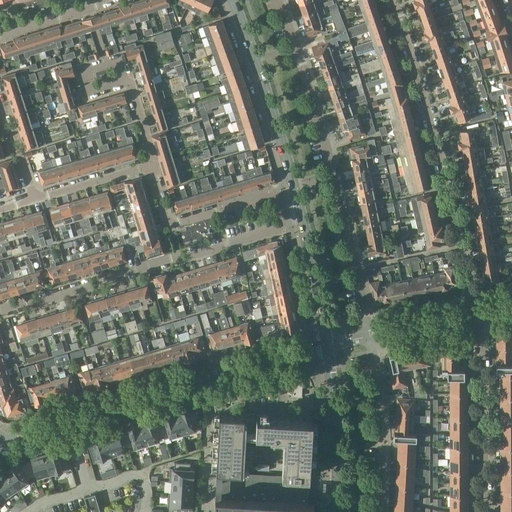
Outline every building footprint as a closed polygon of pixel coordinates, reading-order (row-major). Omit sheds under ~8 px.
[(138,0),(137,0),(129,3),(133,16),(139,15),(141,21),(145,20),(138,0)] [(152,10),(149,0),(138,0),(145,20),(149,19),(148,17),(147,12),(152,10)] [(159,0),(149,0),(152,10),(158,9),(160,14),(161,16),(164,15),(159,0)] [(171,4),(170,0),(159,0),(164,15),(168,13),(168,11),(166,6),(171,4)] [(190,0),(187,7),(196,11),(201,0),(190,0)] [(199,15),(200,13),(202,9),(208,11),(212,0),(201,0),(196,11),(196,13),(199,15)] [(316,4),(314,0),(311,0),(299,4),(303,15),(322,8),(320,3),(316,4)] [(375,3),(373,0),(358,0),(360,2),(354,5),(356,10),(375,3)] [(478,7),(482,17),(496,12),(492,1),(478,7)] [(133,16),(129,3),(119,6),(119,8),(124,22),(125,25),(132,23),(135,21),(133,16)] [(328,12),(330,16),(332,15),(331,12),(338,9),(336,3),(334,3),(328,6),(330,11),(328,12)] [(364,12),(365,16),(378,12),(375,3),(356,10),(358,15),(364,12)] [(432,9),(430,3),(417,7),(420,18),(434,13),(438,12),(436,7),(432,9)] [(304,24),(304,26),(322,20),(320,14),(325,12),(323,7),(322,8),(303,15),(306,23),(304,24)] [(119,8),(105,12),(109,24),(119,21),(120,23),(124,22),(119,8)] [(466,22),(468,21),(469,21),(467,15),(473,13),(471,8),(464,10),(464,11),(463,12),(466,22)] [(330,16),(331,21),(333,20),(337,29),(334,30),(335,32),(346,28),(345,27),(338,9),(331,12),(332,15),(330,16)] [(105,12),(87,18),(91,30),(105,25),(107,33),(111,32),(109,24),(105,12)] [(381,21),(378,12),(365,16),(367,20),(348,27),(350,32),(381,21)] [(482,17),(486,28),(500,22),(496,12),(482,17)] [(420,18),(425,33),(439,29),(437,23),(441,22),(439,17),(435,19),(434,13),(420,18)] [(173,28),(171,23),(169,14),(165,15),(167,23),(169,29),(173,28)] [(87,18),(74,22),(78,33),(79,33),(82,40),(86,39),(84,32),(91,30),(87,18)] [(203,26),(206,35),(225,29),(222,20),(209,24),(203,26)] [(322,20),(304,26),(308,37),(321,32),(322,35),(334,30),(337,29),(333,20),(331,21),(323,24),(322,20)] [(370,36),(384,31),(381,21),(350,32),(351,36),(368,30),(370,36)] [(78,33),(74,22),(62,26),(66,37),(69,47),(75,45),(72,35),(78,33)] [(487,40),(490,39),(505,35),(504,33),(506,32),(503,24),(501,25),(500,22),(486,28),(486,30),(484,31),(487,40)] [(60,39),(66,37),(62,26),(61,24),(52,27),(58,46),(58,48),(63,46),(60,39)] [(52,27),(47,28),(43,30),(49,49),(58,46),(52,27)] [(315,58),(332,52),(337,50),(336,48),(340,46),(338,41),(349,37),(346,28),(335,32),(336,35),(324,39),(325,42),(311,46),(315,58)] [(439,29),(425,33),(424,33),(426,40),(429,39),(431,43),(448,37),(453,35),(452,30),(445,33),(445,31),(442,32),(441,28),(439,29)] [(206,35),(209,45),(229,38),(225,29),(206,35)] [(43,30),(33,33),(39,52),(49,49),(43,30)] [(170,31),(156,35),(159,48),(174,44),(170,31)] [(180,45),(194,41),(195,41),(192,31),(177,35),(180,45)] [(387,41),(384,31),(370,36),(372,40),(354,46),(356,50),(387,41)] [(136,32),(129,34),(131,41),(139,39),(136,32)] [(39,52),(33,33),(23,36),(29,55),(39,52)] [(508,44),(505,35),(490,39),(493,49),(508,44)] [(13,39),(14,41),(17,52),(24,50),(26,56),(26,58),(29,57),(29,55),(23,36),(13,39)] [(431,43),(434,52),(448,48),(446,42),(449,41),(448,37),(431,43)] [(209,45),(213,54),(232,48),(229,38),(209,45)] [(14,41),(4,44),(0,45),(4,56),(13,54),(15,62),(19,60),(17,52),(14,41)] [(391,50),(387,41),(356,50),(357,55),(376,49),(377,54),(391,50)] [(124,45),(126,50),(128,59),(136,57),(146,54),(143,45),(137,47),(135,42),(124,45)] [(493,49),(496,60),(511,55),(508,44),(493,49)] [(452,46),(448,48),(434,52),(437,63),(455,57),(454,52),(452,46)] [(213,54),(216,64),(236,57),(232,48),(213,54)] [(334,56),(332,52),(315,58),(316,59),(318,58),(321,67),(352,55),(350,50),(338,54),(334,56)] [(394,59),(391,50),(377,54),(379,58),(360,64),(361,69),(394,59)] [(64,60),(72,58),(70,52),(62,54),(64,60)] [(191,60),(189,53),(183,54),(186,62),(191,60)] [(136,57),(140,71),(153,67),(151,60),(148,61),(146,54),(136,57)] [(321,67),(325,78),(340,73),(337,66),(354,61),(352,55),(321,67)] [(511,67),(511,57),(511,55),(496,60),(500,71),(511,67)] [(239,67),(236,57),(216,64),(219,73),(225,72),(239,67)] [(456,60),(455,57),(437,63),(441,73),(454,68),(452,62),(456,60)] [(382,68),(383,72),(397,68),(394,59),(361,69),(363,73),(382,68)] [(472,66),(474,72),(479,70),(475,60),(469,62),(470,66),(472,66)] [(58,80),(67,77),(75,75),(70,61),(62,64),(63,69),(56,71),(58,80)] [(492,75),(489,62),(482,64),(485,76),(492,75)] [(153,67),(140,71),(145,86),(154,83),(152,76),(156,75),(153,67)] [(221,83),(223,83),(242,76),(239,67),(225,72),(227,77),(220,79),(221,83)] [(400,76),(397,68),(383,72),(384,76),(365,82),(367,87),(386,81),(400,77),(400,76)] [(456,74),(454,68),(441,73),(444,83),(462,77),(461,72),(456,74)] [(197,80),(194,69),(188,71),(192,82),(197,80)] [(46,78),(43,70),(37,72),(40,80),(46,78)] [(325,78),(329,88),(347,81),(344,71),(340,73),(325,78)] [(15,73),(2,77),(5,87),(25,81),(24,75),(16,77),(15,73)] [(497,95),(505,93),(511,91),(511,74),(511,75),(511,78),(502,80),(504,88),(496,90),(496,91),(497,95)] [(223,83),(226,92),(246,86),(242,76),(223,83)] [(329,88),(332,98),(347,94),(345,88),(348,86),(355,84),(361,82),(359,76),(352,79),(329,88)] [(56,88),(59,97),(72,93),(67,77),(58,80),(60,87),(56,88)] [(402,86),(400,77),(386,81),(387,86),(381,88),(382,93),(388,91),(389,92),(399,89),(399,88),(399,87),(402,86)] [(463,80),(462,77),(444,83),(448,93),(461,88),(466,86),(465,86),(466,85),(464,80),(463,80)] [(25,81),(5,87),(8,96),(21,92),(20,87),(27,85),(25,81)] [(154,83),(145,86),(149,101),(162,97),(164,96),(162,87),(160,82),(154,83)] [(226,92),(229,102),(249,95),(246,86),(226,92)] [(448,93),(451,102),(469,96),(467,91),(463,93),(461,88),(448,93)] [(401,95),(399,89),(389,92),(390,97),(385,99),(386,104),(391,102),(393,108),(407,104),(405,94),(401,95)] [(21,92),(8,96),(11,105),(31,99),(29,94),(22,96),(21,92)] [(120,104),(127,102),(124,92),(108,97),(112,111),(121,108),(120,104)] [(66,110),(76,107),(72,93),(59,97),(61,103),(64,102),(66,110)] [(347,94),(332,98),(336,109),(355,103),(355,102),(366,98),(365,93),(349,98),(347,94)] [(229,102),(232,111),(252,104),(249,95),(229,102)] [(198,103),(201,112),(212,108),(222,105),(219,96),(198,103)] [(470,100),(469,96),(451,102),(452,105),(449,106),(452,113),(454,112),(468,107),(466,101),(470,100)] [(112,111),(108,97),(93,102),(96,111),(103,109),(105,113),(112,111)] [(162,97),(149,101),(154,117),(164,114),(162,106),(165,105),(162,97)] [(31,99),(11,105),(14,114),(27,110),(26,105),(33,103),(31,99)] [(96,111),(93,102),(78,106),(81,115),(82,119),(97,115),(96,111)] [(336,109),(340,119),(354,114),(352,109),(357,107),(355,103),(336,109)] [(232,111),(236,121),(255,114),(252,104),(232,111)] [(388,109),(390,118),(410,113),(407,104),(393,108),(388,109)] [(468,107),(454,112),(458,122),(476,116),(475,111),(470,113),(468,107)] [(214,113),(212,108),(201,112),(204,122),(209,120),(210,120),(208,115),(214,113)] [(354,114),(340,119),(343,130),(344,130),(374,120),(371,109),(354,114)] [(27,110),(14,114),(17,123),(37,117),(36,113),(29,115),(27,110)] [(78,119),(76,111),(68,114),(70,121),(78,119)] [(412,122),(410,113),(390,118),(393,127),(412,122)] [(164,114),(154,117),(159,132),(173,127),(171,119),(166,121),(164,114)] [(239,130),(244,128),(258,124),(255,114),(236,121),(239,130)] [(37,117),(17,123),(19,132),(33,128),(31,124),(38,121),(37,117)] [(209,120),(204,122),(207,131),(213,130),(210,120),(209,120)] [(374,120),(344,130),(344,131),(343,131),(345,137),(346,136),(347,140),(350,139),(351,141),(378,132),(374,120)] [(492,120),(488,121),(491,136),(497,135),(496,129),(494,121),(492,120)] [(415,132),(412,122),(393,127),(395,137),(415,132)] [(241,140),(242,140),(261,134),(258,124),(244,128),(246,134),(239,136),(241,140)] [(68,127),(61,129),(64,139),(71,137),(68,127)] [(122,140),(128,160),(138,157),(134,142),(132,136),(126,138),(122,127),(120,127),(119,128),(122,139),(122,140)] [(33,128),(19,132),(22,142),(43,135),(41,130),(34,132),(33,128)] [(459,131),(461,141),(480,138),(479,133),(474,134),(473,128),(459,131)] [(166,131),(152,136),(154,145),(176,138),(175,135),(167,137),(166,131)] [(99,132),(90,134),(92,140),(101,138),(99,132)] [(395,137),(397,146),(417,141),(415,132),(395,137)] [(261,134),(242,140),(245,149),(251,147),(264,143),(261,134)] [(43,135),(22,142),(25,151),(46,144),(44,140),(43,135)] [(496,135),(491,136),(490,137),(492,147),(498,146),(496,135)] [(176,138),(154,145),(158,157),(172,152),(170,147),(176,145),(175,140),(177,139),(176,138)] [(480,138),(461,141),(458,141),(459,148),(462,148),(463,152),(477,149),(476,143),(480,142),(480,138)] [(352,158),(352,159),(372,155),(377,154),(373,139),(367,140),(367,144),(350,148),(351,151),(349,151),(350,157),(352,157),(352,158)] [(119,147),(114,148),(118,163),(128,160),(122,140),(120,141),(117,142),(119,147)] [(400,156),(420,151),(417,141),(397,146),(400,156)] [(102,144),(109,166),(118,163),(114,148),(109,150),(107,143),(102,144)] [(100,152),(95,154),(99,169),(109,166),(102,144),(98,145),(100,152)] [(221,157),(218,146),(212,148),(215,159),(221,157)] [(83,149),(90,172),(99,169),(95,154),(90,155),(88,148),(83,149)] [(81,158),(76,159),(81,174),(90,172),(83,149),(79,151),(81,158)] [(244,152),(246,158),(253,156),(251,149),(244,152)] [(478,155),(477,149),(463,152),(464,162),(483,159),(482,154),(478,155)] [(422,161),(420,151),(400,156),(402,165),(422,161)] [(172,152),(158,157),(161,167),(181,160),(180,156),(173,158),(172,152)] [(244,152),(237,154),(238,160),(246,158),(244,152)] [(64,155),(71,177),(81,174),(76,159),(71,161),(69,154),(64,155)] [(62,163),(57,165),(62,180),(71,177),(64,155),(60,156),(62,163)] [(372,155),(352,159),(354,169),(374,165),(372,155)] [(0,171),(1,174),(14,169),(11,159),(3,162),(0,163),(0,171)] [(484,163),(483,159),(464,162),(466,172),(480,170),(479,164),(484,163)] [(51,160),(46,161),(52,183),(62,180),(57,165),(53,166),(51,160)] [(161,167),(164,177),(178,172),(176,167),(183,165),(181,160),(161,167)] [(38,170),(42,186),(52,183),(46,161),(41,162),(43,169),(38,170)] [(424,170),(422,161),(402,165),(405,175),(424,170)] [(374,165),(354,169),(356,181),(372,177),(371,171),(377,170),(377,168),(386,166),(385,163),(380,164),(374,165)] [(261,166),(256,167),(262,186),(275,182),(272,170),(263,173),(261,166)] [(245,172),(251,191),(262,188),(262,186),(256,167),(247,170),(247,172),(245,172)] [(0,183),(17,178),(14,169),(1,174),(2,178),(0,178),(0,183)] [(427,180),(424,170),(405,175),(407,185),(427,180)] [(466,172),(468,183),(486,180),(486,175),(481,176),(480,170),(466,172)] [(178,172),(164,177),(167,187),(181,183),(179,178),(185,176),(184,171),(182,171),(178,172)] [(245,178),(237,180),(242,194),(251,191),(245,172),(243,173),(245,178)] [(226,178),(232,197),(242,194),(237,180),(232,182),(230,174),(225,176),(226,178)] [(204,178),(212,203),(221,200),(217,186),(212,188),(208,176),(204,178)] [(372,177),(356,181),(358,191),(375,188),(372,177)] [(0,187),(4,186),(7,196),(13,194),(12,191),(20,188),(17,178),(0,183),(0,187)] [(125,189),(126,192),(143,187),(144,185),(143,182),(141,181),(140,178),(130,181),(120,184),(111,187),(113,192),(125,189)] [(203,191),(198,193),(202,206),(212,203),(204,178),(200,179),(203,191)] [(222,185),(217,186),(221,200),(232,197),(226,178),(221,179),(222,185)] [(429,190),(427,180),(407,185),(409,193),(422,190),(423,191),(429,190)] [(487,184),(486,180),(468,183),(470,193),(484,191),(483,184),(487,184)] [(193,194),(187,196),(190,208),(191,210),(202,206),(198,193),(194,181),(190,182),(193,189),(191,189),(193,194)] [(115,201),(117,206),(146,197),(145,193),(146,191),(145,188),(143,188),(143,187),(126,192),(127,197),(115,201)] [(358,191),(361,202),(377,199),(375,188),(358,191)] [(182,197),(173,200),(176,212),(190,208),(187,196),(185,189),(180,191),(182,197)] [(469,204),(471,203),(485,201),(490,201),(489,196),(484,196),(484,191),(470,193),(470,197),(467,197),(469,204)] [(98,196),(105,218),(108,229),(113,227),(108,210),(113,208),(108,192),(98,196)] [(410,198),(413,210),(433,206),(430,194),(424,195),(410,198)] [(89,198),(94,215),(96,222),(100,220),(105,218),(98,196),(94,197),(93,196),(90,197),(89,198)] [(147,200),(146,197),(117,206),(118,210),(130,207),(132,211),(149,206),(149,205),(150,204),(149,201),(147,200)] [(94,215),(89,198),(87,198),(86,198),(83,198),(83,200),(79,201),(84,218),(89,217),(94,215)] [(379,210),(377,199),(361,202),(363,213),(379,210)] [(407,206),(406,201),(406,199),(397,201),(400,212),(406,210),(405,207),(407,206)] [(70,204),(69,204),(74,221),(79,220),(84,218),(79,201),(75,202),(74,201),(71,202),(70,204)] [(487,211),(486,207),(485,201),(471,203),(472,209),(469,210),(470,217),(473,216),(474,220),(488,217),(493,217),(492,211),(487,211)] [(64,205),(60,207),(67,230),(72,228),(70,222),(74,221),(69,204),(68,204),(67,203),(64,204),(64,205)] [(127,217),(129,222),(152,215),(151,211),(152,210),(151,207),(149,206),(132,211),(133,215),(127,217)] [(416,220),(435,215),(433,206),(413,210),(416,220)] [(67,230),(60,207),(50,210),(54,226),(60,224),(62,231),(67,230)] [(363,213),(365,224),(381,220),(379,210),(363,213)] [(42,212),(33,215),(40,240),(42,246),(46,245),(42,229),(47,228),(42,212)] [(120,225),(121,224),(126,223),(123,214),(117,215),(120,225)] [(34,239),(35,241),(40,240),(33,215),(28,216),(27,215),(24,216),(23,217),(28,235),(32,234),(34,239)] [(136,226),(138,230),(155,224),(155,223),(154,219),(153,219),(152,215),(129,222),(131,227),(136,226)] [(418,229),(437,225),(435,215),(416,220),(418,229)] [(18,218),(17,219),(13,220),(18,238),(28,235),(23,217),(22,218),(21,217),(18,218)] [(89,217),(84,218),(89,232),(98,229),(97,224),(92,226),(89,217)] [(489,223),(488,217),(474,220),(476,230),(494,227),(494,223),(489,223)] [(79,220),(82,228),(83,234),(89,232),(84,218),(79,220)] [(13,240),(18,238),(13,220),(9,222),(8,221),(5,222),(4,223),(9,241),(13,240)] [(365,224),(367,235),(384,231),(381,220),(365,224)] [(0,247),(1,250),(3,257),(8,256),(6,251),(5,246),(10,244),(9,241),(4,223),(2,224),(2,223),(0,223),(0,247)] [(132,256),(128,242),(127,243),(126,240),(124,234),(121,224),(120,225),(113,227),(108,229),(111,239),(119,236),(120,240),(112,242),(114,247),(119,262),(122,261),(122,262),(127,260),(126,259),(133,257),(132,256)] [(155,225),(155,224),(138,230),(139,234),(128,238),(128,240),(126,240),(127,243),(128,242),(158,234),(156,230),(157,229),(156,226),(155,225)] [(424,231),(426,238),(443,234),(441,226),(438,227),(437,225),(418,229),(419,233),(424,231)] [(477,241),(492,238),(491,232),(495,231),(494,227),(476,230),(477,241)] [(367,244),(367,246),(386,243),(384,231),(367,235),(369,243),(367,244)] [(159,234),(158,234),(128,242),(132,256),(139,254),(138,251),(144,249),(147,259),(164,254),(163,249),(159,234)] [(445,241),(445,240),(443,234),(426,238),(426,241),(424,242),(426,250),(433,249),(433,247),(440,245),(440,243),(445,241)] [(498,247),(497,243),(493,244),(492,238),(477,241),(479,250),(498,247)] [(392,240),(396,258),(403,257),(400,239),(392,240)] [(278,245),(277,242),(277,241),(275,241),(270,242),(268,243),(245,250),(245,251),(242,252),(244,259),(258,255),(258,256),(260,255),(261,259),(282,254),(283,253),(282,250),(281,249),(280,245),(278,245)] [(119,262),(114,247),(110,248),(108,243),(104,245),(110,264),(119,262)] [(387,245),(386,243),(367,246),(369,257),(383,254),(383,257),(390,255),(388,245),(387,245)] [(96,247),(98,252),(102,267),(110,264),(104,245),(96,247)] [(50,247),(46,248),(40,250),(42,256),(52,253),(52,252),(50,247)] [(499,251),(498,247),(479,250),(481,260),(495,258),(494,252),(499,251)] [(102,267),(98,252),(93,253),(92,248),(88,249),(94,269),(102,267)] [(79,252),(81,256),(85,271),(94,269),(88,249),(79,252)] [(75,253),(71,254),(77,274),(85,271),(81,256),(77,258),(75,253)] [(77,274),(71,254),(66,256),(68,260),(64,261),(69,276),(77,274)] [(256,260),(258,269),(284,263),(283,260),(284,258),(283,256),(282,255),(282,254),(261,259),(256,260)] [(408,258),(409,263),(411,272),(420,270),(419,263),(421,259),(416,256),(408,258)] [(59,258),(55,259),(61,279),(69,276),(64,261),(60,263),(59,258)] [(234,258),(229,259),(226,260),(231,277),(242,274),(246,273),(242,259),(237,261),(237,259),(237,258),(234,259),(234,258)] [(481,260),(481,261),(482,271),(501,267),(501,263),(496,264),(495,258),(481,260)] [(45,267),(46,271),(48,277),(49,276),(50,278),(50,277),(52,282),(61,279),(55,259),(50,261),(51,265),(45,267)] [(30,265),(37,286),(44,284),(43,280),(43,279),(43,278),(48,277),(46,271),(43,272),(42,269),(35,271),(33,265),(32,261),(31,261),(30,260),(25,261),(26,263),(26,264),(27,266),(30,265)] [(218,264),(217,264),(221,280),(231,277),(226,260),(218,263),(218,264)] [(285,268),(284,263),(258,269),(259,274),(264,273),(265,278),(286,273),(287,271),(286,269),(285,268)] [(21,266),(28,289),(37,286),(30,265),(27,266),(26,264),(21,266)] [(214,265),(214,264),(206,266),(212,283),(221,280),(217,264),(214,265)] [(443,266),(444,271),(448,288),(449,287),(449,286),(456,284),(454,274),(456,273),(454,264),(443,266)] [(16,271),(14,265),(9,267),(10,271),(14,270),(20,291),(28,289),(21,266),(20,266),(21,269),(16,271)] [(202,290),(208,288),(212,287),(212,283),(206,266),(197,269),(198,270),(196,270),(201,287),(202,290)] [(502,272),(501,267),(482,271),(484,282),(490,281),(490,283),(499,282),(497,273),(502,272)] [(6,274),(12,294),(20,291),(14,270),(10,271),(11,272),(9,273),(10,273),(6,274)] [(194,271),(194,270),(186,273),(191,290),(201,287),(196,270),(194,271)] [(442,289),(448,288),(444,271),(434,272),(437,288),(441,287),(442,289)] [(427,290),(437,288),(434,272),(423,275),(427,290)] [(177,276),(175,277),(180,293),(191,290),(186,273),(177,275),(177,276)] [(266,293),(266,294),(290,289),(290,288),(290,285),(288,284),(287,279),(288,277),(288,275),(286,274),(286,273),(265,278),(266,282),(262,283),(263,289),(261,289),(262,294),(266,293)] [(0,285),(3,296),(12,294),(6,274),(5,275),(5,277),(1,278),(0,275),(0,285)] [(167,297),(171,296),(165,274),(153,277),(157,292),(165,290),(167,297)] [(174,277),(173,276),(167,278),(166,274),(165,274),(171,296),(180,293),(175,277),(174,277)] [(423,275),(413,277),(416,292),(427,290),(423,275)] [(413,277),(402,279),(405,294),(416,292),(413,277)] [(395,297),(405,294),(402,279),(391,281),(395,297)] [(379,281),(369,283),(370,291),(372,290),(374,301),(382,299),(382,301),(384,301),(380,283),(379,283),(379,281)] [(391,281),(380,283),(384,301),(389,300),(389,298),(395,297),(391,281)] [(149,307),(147,302),(152,301),(147,286),(148,285),(145,286),(145,285),(136,287),(137,290),(139,289),(139,292),(138,292),(142,304),(143,308),(149,307)] [(128,291),(126,292),(131,307),(142,304),(138,292),(139,292),(139,289),(137,290),(136,287),(128,290),(128,291)] [(249,299),(246,289),(240,291),(240,292),(235,294),(238,302),(249,299)] [(291,294),(290,289),(266,294),(267,298),(269,298),(270,304),(292,299),(292,298),(292,295),(291,294)] [(126,309),(131,307),(126,292),(125,292),(124,291),(117,293),(122,310),(126,309)] [(106,298),(111,313),(111,316),(117,314),(116,312),(122,310),(117,293),(108,296),(108,297),(106,298)] [(235,294),(232,295),(225,297),(228,306),(234,303),(238,302),(235,294)] [(104,297),(97,300),(96,300),(100,316),(111,313),(106,298),(104,298),(104,297)] [(216,299),(206,302),(208,309),(217,306),(216,299)] [(249,299),(238,302),(234,303),(235,306),(238,315),(253,310),(253,308),(249,299)] [(270,304),(272,313),(294,309),(293,305),(294,303),(293,301),(292,300),(292,299),(270,304)] [(101,320),(100,316),(96,300),(87,302),(88,303),(85,304),(90,320),(94,318),(95,322),(101,320)] [(82,322),(80,315),(78,306),(76,307),(75,306),(67,309),(72,325),(82,322)] [(263,315),(261,306),(253,308),(253,310),(255,317),(263,315)] [(187,315),(185,309),(179,310),(178,307),(174,308),(177,317),(187,315)] [(59,312),(57,312),(62,328),(63,333),(71,330),(71,329),(72,328),(72,325),(67,309),(59,311),(59,312)] [(294,309),(272,313),(273,319),(276,318),(277,322),(296,318),(297,316),(296,314),(295,313),(294,309)] [(214,310),(208,311),(210,318),(216,316),(214,310)] [(51,331),(62,328),(57,312),(55,313),(55,312),(46,315),(51,331)] [(207,312),(200,314),(204,328),(206,334),(210,348),(213,347),(213,349),(216,348),(216,349),(222,347),(222,346),(224,346),(219,330),(214,332),(212,326),(211,326),(207,312)] [(219,316),(223,329),(219,330),(224,346),(226,345),(226,346),(233,344),(232,340),(234,340),(233,337),(232,337),(226,317),(225,314),(219,316)] [(39,318),(37,319),(41,334),(46,333),(47,336),(52,335),(51,331),(46,315),(38,317),(39,318)] [(231,316),(226,317),(232,337),(233,337),(234,340),(232,340),(233,344),(244,341),(239,324),(234,326),(231,316)] [(41,334),(37,319),(35,319),(35,318),(27,321),(34,342),(39,341),(37,336),(41,334)] [(292,330),(293,331),(297,330),(297,329),(298,329),(297,325),(298,325),(297,319),(296,319),(296,318),(277,322),(259,326),(261,339),(274,337),(288,334),(287,331),(292,330)] [(135,320),(124,323),(127,332),(138,329),(136,323),(135,320)] [(205,352),(205,349),(201,336),(203,335),(198,320),(194,321),(197,332),(189,334),(190,339),(195,355),(197,355),(202,353),(202,352),(205,352)] [(34,342),(27,321),(18,323),(18,324),(16,325),(21,341),(25,339),(27,345),(34,342)] [(239,324),(244,341),(244,342),(247,342),(248,343),(253,341),(253,340),(255,339),(249,321),(239,324)] [(105,331),(104,328),(91,332),(95,343),(108,339),(105,331)] [(105,331),(108,339),(118,335),(116,328),(105,331)] [(14,337),(11,329),(6,330),(8,339),(14,337)] [(511,348),(511,332),(496,333),(496,349),(511,348)] [(138,333),(134,334),(136,342),(139,353),(144,351),(138,333)] [(92,344),(89,334),(82,336),(85,346),(92,344)] [(158,338),(160,344),(160,347),(166,345),(164,336),(158,338)] [(195,355),(190,339),(180,342),(185,360),(197,356),(197,355),(195,355)] [(103,343),(104,348),(113,345),(112,340),(103,343)] [(181,361),(185,360),(180,342),(169,345),(174,361),(175,360),(176,361),(181,360),(181,361)] [(456,344),(442,344),(442,357),(460,357),(460,348),(460,344),(456,344)] [(174,361),(169,345),(159,348),(163,358),(161,359),(162,361),(164,361),(166,364),(173,362),(173,361),(174,361)] [(95,352),(93,346),(85,348),(87,354),(95,352)] [(159,348),(150,351),(154,367),(158,366),(158,367),(166,364),(164,361),(162,361),(161,359),(163,358),(159,348)] [(422,348),(412,350),(416,368),(430,365),(429,363),(428,359),(427,355),(426,348),(422,348)] [(511,348),(496,349),(496,364),(511,364),(511,348)] [(70,353),(72,359),(84,355),(83,349),(70,353)] [(412,350),(400,353),(404,371),(404,370),(416,368),(412,350)] [(154,367),(150,351),(140,354),(142,363),(141,363),(142,367),(145,366),(146,370),(151,369),(150,368),(154,367)] [(407,385),(404,370),(404,371),(400,353),(396,354),(396,353),(394,353),(394,354),(389,355),(391,364),(388,364),(393,388),(407,385)] [(57,367),(69,362),(67,354),(54,358),(57,367)] [(140,354),(129,357),(134,373),(136,372),(136,373),(146,370),(145,366),(142,367),(141,363),(142,363),(140,354)] [(26,363),(38,359),(37,355),(24,358),(26,363)] [(134,373),(129,357),(119,360),(124,377),(133,374),(132,373),(134,373)] [(442,357),(442,369),(460,369),(460,357),(442,357)] [(119,360),(109,363),(114,379),(119,377),(119,378),(124,377),(119,360)] [(92,362),(87,364),(94,387),(104,384),(99,366),(94,367),(92,362)] [(109,363),(99,366),(104,384),(109,383),(108,382),(113,380),(113,379),(114,379),(109,363)] [(94,387),(87,364),(81,365),(83,371),(78,372),(83,388),(87,387),(87,388),(92,386),(93,388),(94,387)] [(511,364),(496,364),(496,370),(499,370),(499,371),(500,371),(500,375),(511,375),(511,364)] [(0,372),(0,383),(11,380),(10,375),(19,372),(17,367),(11,369),(8,370),(0,372)] [(450,377),(450,381),(468,381),(468,372),(464,372),(464,369),(460,369),(442,369),(442,371),(447,371),(447,377),(450,377)] [(58,372),(60,378),(65,394),(67,393),(67,394),(73,392),(72,391),(75,390),(71,375),(66,376),(64,370),(58,372)] [(511,375),(500,375),(500,386),(511,385),(511,375)] [(65,394),(60,378),(50,381),(53,391),(52,391),(53,394),(55,393),(56,397),(63,395),(63,394),(65,394)] [(301,396),(301,392),(302,383),(299,380),(292,379),(291,395),(301,396)] [(0,394),(14,390),(11,380),(0,383),(0,394)] [(50,381),(40,384),(45,401),(56,397),(55,393),(53,394),(52,391),(53,391),(50,381)] [(468,393),(468,381),(450,381),(450,393),(468,393)] [(46,403),(45,401),(40,384),(29,387),(35,406),(38,405),(38,406),(44,404),(43,403),(46,403)] [(511,385),(500,386),(500,397),(511,396),(511,385)] [(1,404),(2,406),(5,405),(5,404),(17,400),(14,390),(0,394),(0,403),(0,404),(1,404)] [(450,393),(450,405),(468,405),(468,393),(450,393)] [(511,407),(511,396),(500,397),(500,408),(511,407)] [(25,404),(23,398),(17,400),(5,404),(5,405),(2,406),(5,415),(12,413),(14,418),(32,412),(29,403),(25,404)] [(414,415),(414,409),(415,400),(397,399),(396,414),(414,415)] [(450,405),(450,417),(468,417),(468,405),(450,405)] [(183,433),(182,433),(183,436),(196,432),(195,428),(200,426),(196,411),(190,413),(189,409),(188,409),(187,407),(181,409),(181,411),(180,411),(180,412),(176,413),(183,433)] [(511,418),(511,407),(500,408),(500,418),(511,418)] [(159,422),(164,437),(169,435),(170,437),(182,433),(183,433),(176,413),(172,414),(163,417),(165,420),(159,422)] [(414,415),(396,414),(395,426),(413,427),(414,415)] [(255,473),(271,474),(309,476),(310,464),(311,451),(313,420),(256,417),(244,416),(229,415),(222,415),(219,415),(216,471),(243,473),(255,473)] [(468,417),(450,417),(450,436),(458,436),(458,432),(459,432),(459,429),(467,429),(468,429),(468,417)] [(511,418),(500,418),(500,430),(508,430),(509,433),(510,437),(511,436),(511,418)] [(141,424),(147,444),(159,440),(159,439),(164,437),(159,422),(154,424),(153,420),(145,422),(145,423),(141,424)] [(147,444),(141,424),(136,425),(128,427),(129,431),(124,433),(128,448),(134,446),(134,448),(147,444)] [(393,438),(398,439),(398,438),(416,439),(416,433),(413,433),(413,427),(395,426),(395,431),(394,431),(394,433),(393,438)] [(128,448),(124,433),(119,434),(118,431),(115,431),(115,429),(106,432),(107,434),(105,435),(112,457),(124,453),(123,449),(128,448)] [(450,436),(450,447),(468,447),(468,434),(468,429),(467,429),(459,429),(459,432),(458,432),(458,436),(450,436)] [(511,436),(510,437),(509,433),(508,430),(500,430),(500,448),(511,447),(511,436)] [(112,457),(105,435),(101,436),(101,435),(100,436),(99,434),(92,436),(93,438),(92,438),(93,442),(88,444),(93,463),(112,457)] [(397,450),(415,451),(416,439),(398,438),(398,439),(397,450)] [(468,459),(468,447),(450,447),(450,459),(468,459)] [(511,458),(511,447),(500,448),(500,459),(511,458)] [(47,452),(44,453),(51,475),(54,475),(69,470),(63,451),(58,453),(56,449),(48,451),(48,452),(47,452)] [(397,450),(397,462),(415,463),(415,451),(397,450)] [(32,460),(25,462),(32,477),(37,475),(38,479),(51,475),(44,453),(42,453),(42,451),(33,454),(33,456),(31,457),(32,460)] [(145,464),(152,462),(150,456),(143,459),(145,464)] [(511,458),(500,459),(500,470),(511,469),(511,458)] [(450,459),(450,471),(468,471),(468,459),(450,459)] [(9,468),(5,471),(18,491),(20,490),(29,483),(27,480),(32,477),(25,462),(19,467),(16,463),(9,468)] [(169,482),(171,482),(171,481),(193,482),(193,478),(194,469),(190,469),(190,463),(174,462),(174,468),(170,468),(169,482)] [(414,475),(415,463),(397,462),(396,474),(414,475)] [(511,480),(511,469),(500,470),(500,480),(511,480)] [(0,496),(3,501),(9,496),(18,491),(5,471),(4,472),(3,470),(0,471),(0,496)] [(243,473),(216,471),(216,472),(216,482),(215,496),(214,511),(313,511),(314,501),(308,501),(309,476),(285,475),(271,474),(255,473),(243,473)] [(468,483),(468,471),(450,471),(450,483),(468,483)] [(396,474),(395,486),(413,487),(414,475),(396,474)] [(511,491),(511,480),(500,480),(500,491),(511,491)] [(171,481),(171,482),(171,487),(171,493),(171,494),(192,495),(193,482),(171,481)] [(450,483),(450,495),(468,495),(468,483),(450,483)] [(413,500),(413,487),(395,486),(395,499),(395,498),(412,499),(412,500),(413,500)] [(511,491),(500,491),(501,503),(501,502),(508,502),(509,506),(510,506),(510,509),(511,509),(511,491)] [(171,494),(171,493),(168,493),(168,507),(172,507),(171,511),(187,511),(187,508),(192,508),(192,507),(194,507),(194,500),(192,500),(192,499),(192,495),(171,494)] [(88,511),(100,511),(95,494),(94,494),(90,495),(86,496),(84,497),(88,511)] [(467,511),(468,495),(450,495),(450,506),(459,506),(459,510),(460,510),(459,511),(467,511)] [(501,503),(501,509),(500,511),(511,511),(511,509),(510,509),(510,506),(509,506),(508,502),(501,502),(501,503)]
